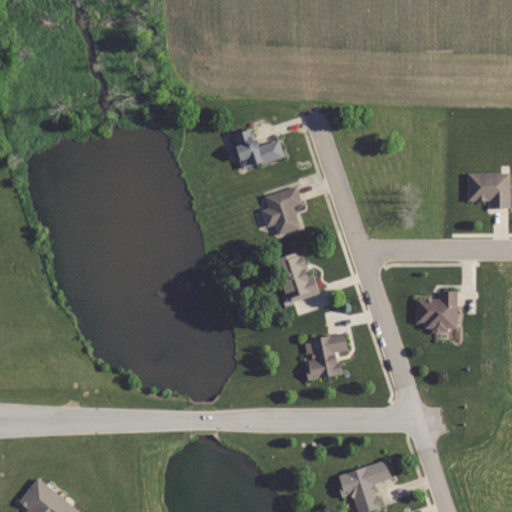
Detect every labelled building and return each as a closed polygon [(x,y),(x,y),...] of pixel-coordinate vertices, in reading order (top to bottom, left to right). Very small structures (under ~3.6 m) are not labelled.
[(283,158),(279,140),(255,145),(252,128),(232,133),(239,167),(283,158)] [(467,172),(467,199),(488,199),(488,206),(508,206),(508,172),(467,172)] [(294,206),(301,204),(295,185),(263,195),(267,207),(261,209),(266,227),(272,225),(276,237),(302,229),(294,206)] [(316,294),(304,249),(272,257),(284,302),(316,294)] [(456,290),(438,289),(438,298),(416,297),(415,323),(424,323),(424,330),(455,331),(456,290)] [(308,338),(311,358),(304,359),(307,379),(341,374),(337,351),(346,350),(343,332),(308,338)] [(340,472),(351,511),(360,511),(379,507),(373,482),(389,478),(385,460),(340,472)] [(16,504),(28,511),(77,511),(80,508),(34,477),(16,504)]
